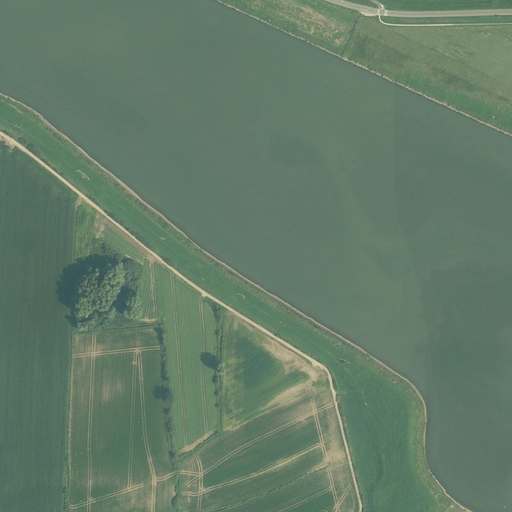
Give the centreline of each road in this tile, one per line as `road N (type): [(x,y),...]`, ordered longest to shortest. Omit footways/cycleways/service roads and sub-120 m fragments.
road 1 (track): [(0,118),(192,266),(336,358)]
road 2 (primary): [(380,12),(511,11)]
